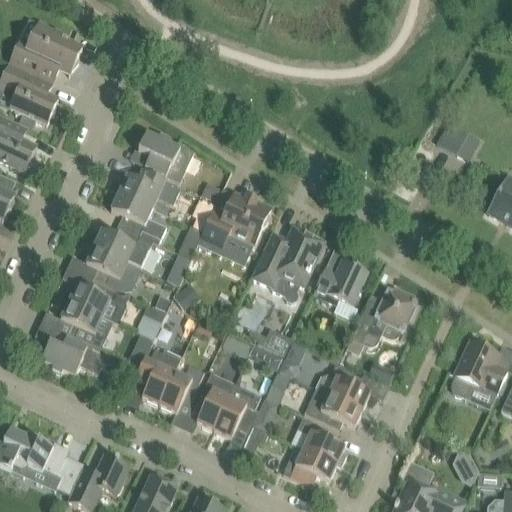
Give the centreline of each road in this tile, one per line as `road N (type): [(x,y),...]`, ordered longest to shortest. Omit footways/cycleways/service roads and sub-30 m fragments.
road 1 (unclassified): [(479,263),(131,44)]
road 2 (residential): [(303,511),(0,380)]
road 3 (residential): [(0,342),(131,44)]
road 4 (residential): [(364,511),(479,263)]
